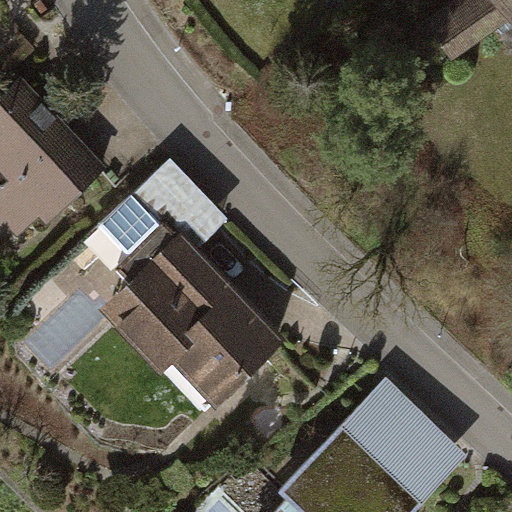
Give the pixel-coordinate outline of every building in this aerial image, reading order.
[(511,0),(488,0),(511,26),(511,0)] [(108,171),(27,84),(0,108),(0,240),(11,230),(19,239),(42,218),(49,226),(108,171)] [(112,255),(127,270),(177,224),(187,235),(195,244),(225,216),(167,155),(101,217),(126,242),(112,255)] [(233,284),(195,244),(187,235),(177,224),(127,270),(97,299),(152,357),(164,346),(211,395),(278,332),(233,284)] [(387,376),(341,418),(403,480),(418,495),(464,451),(387,376)] [(403,480),(341,418),(278,482),(287,490),(266,511),(401,511),(418,495),(403,480)]
